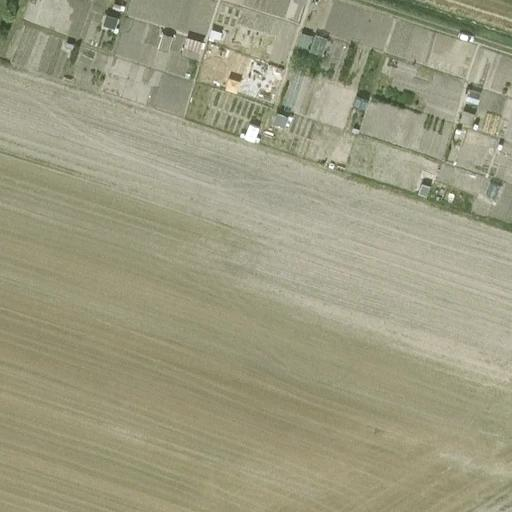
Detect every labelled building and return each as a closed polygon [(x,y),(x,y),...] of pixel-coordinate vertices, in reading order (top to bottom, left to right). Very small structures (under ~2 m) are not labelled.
[(107,14),(103,24),(115,28),(118,17),(107,14)] [(302,32),(298,44),(308,47),(311,35),(302,32)] [(163,33),(159,48),(168,50),(173,36),(163,33)] [(187,37),(182,53),(198,58),(203,42),(187,37)] [(307,116),(322,79),(297,70),(283,106),(307,116)] [(357,95),(353,106),(365,110),(368,99),(357,95)]
